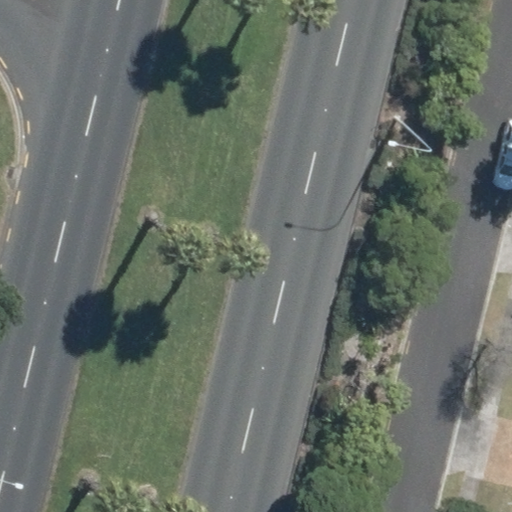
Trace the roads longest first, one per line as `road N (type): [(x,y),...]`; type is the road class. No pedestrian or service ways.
road 1 (primary): [(342,0),(215,511)]
road 2 (residential): [(511,3),(393,511)]
road 3 (primary): [(0,463),(105,25)]
